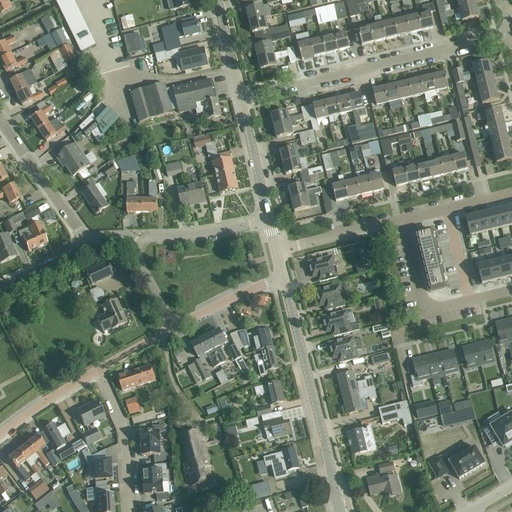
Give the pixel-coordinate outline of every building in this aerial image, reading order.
[(0,0),(0,11),(1,13),(12,7),(8,0),(0,0)] [(73,0),(55,0),(82,53),(97,46),(73,0)] [(166,0),(169,11),(179,9),(182,9),(192,6),(190,0),(166,0)] [(364,0),(357,0),(347,2),(350,17),(360,15),(357,6),(366,4),(364,0)] [(476,5),(474,0),(457,0),(460,9),(476,5)] [(331,12),(336,11),(339,20),(348,18),(344,3),(329,7),(331,12)] [(434,28),(432,19),(431,14),(436,13),(434,4),(422,7),(424,14),(419,16),(423,31),(434,28)] [(268,5),(262,6),(247,10),(250,23),(265,19),(265,18),(271,17),(268,5)] [(479,18),(476,5),(460,9),(455,10),(458,23),(479,18)] [(53,11),(47,14),(48,16),(54,27),(55,30),(61,26),(62,26),(53,11)] [(288,16),(291,29),(296,28),(295,21),(298,20),(305,18),(304,13),(288,16)] [(390,23),(384,24),(388,40),(400,37),(396,21),(394,13),(388,15),(390,23)] [(123,17),(125,29),(136,27),(133,15),(123,17)] [(407,18),(411,34),(423,31),(419,16),(407,18)] [(371,27),(375,43),(388,40),(384,24),(383,24),(381,17),(375,18),(377,26),(371,27)] [(182,25),(174,26),(175,27),(163,30),(168,52),(180,49),(178,38),(185,37),(200,34),(198,23),(197,23),(196,18),(181,22),(182,25)] [(396,21),(400,37),(411,34),(407,18),(396,21)] [(268,30),(265,19),(250,23),(252,34),(254,33),(256,40),(290,32),(289,27),(274,30),(273,28),(268,30)] [(375,43),(371,27),(358,30),(362,46),(375,43)] [(52,35),(52,36),(58,47),(59,48),(60,50),(70,45),(72,44),(64,29),(61,31),(52,35)] [(327,54),(340,51),(336,35),(334,36),(333,31),(328,32),(329,37),(323,38),(327,54)] [(255,47),(258,59),(274,55),(271,43),(277,42),(292,39),(290,32),(256,40),(257,47),(255,47)] [(340,51),(350,49),(346,33),(336,35),(340,51)] [(138,34),(124,37),(128,55),(143,51),(138,34)] [(0,59),(0,60),(10,55),(6,47),(17,41),(14,36),(5,41),(5,42),(0,44),(0,59)] [(311,41),(315,57),(327,54),(323,38),(311,41)] [(298,44),(300,51),(302,61),(315,57),(311,41),(298,44)] [(160,43),(152,45),(154,55),(162,53),(160,43)] [(59,50),(65,64),(76,58),(70,45),(60,50),(59,50)] [(258,59),(261,70),(277,67),(275,61),(289,57),(291,64),(297,62),(294,48),(287,50),(287,51),(281,53),(274,55),(258,59)] [(179,55),(183,71),(208,66),(206,57),(208,56),(206,50),(204,51),(204,49),(179,55)] [(156,55),(158,63),(167,61),(165,52),(156,55)] [(0,60),(6,72),(17,67),(18,68),(27,63),(24,58),(14,63),(10,55),(0,60)] [(493,75),(490,63),(488,63),(486,55),(475,57),(476,62),(469,63),(471,73),(475,72),(476,79),(493,75)] [(462,68),(454,70),(457,84),(466,81),(464,74),(462,68)] [(17,94),(28,88),(37,84),(30,70),(21,75),(21,76),(11,81),(17,94)] [(445,73),(434,76),(438,93),(449,90),(445,73)] [(476,79),(479,91),(496,87),(493,75),(476,79)] [(434,76),(421,79),(425,96),(427,103),(432,101),(431,98),(437,96),(437,93),(438,93),(434,76)] [(56,84),(57,86),(48,91),(51,96),(60,91),(59,90),(69,84),(65,79),(56,84)] [(421,79),(410,82),(413,99),(425,96),(421,79)] [(165,84),(131,92),(140,123),(174,114),(173,110),(178,108),(179,111),(180,114),(196,110),(198,114),(205,113),(206,120),(221,116),(217,100),(215,100),(213,92),(214,92),(211,80),(167,91),(165,84)] [(410,82),(398,85),(402,101),(413,99),(410,82)] [(390,104),(402,101),(398,85),(386,88),(390,104)] [(463,86),(457,87),(459,96),(465,95),(463,86)] [(496,87),(479,91),(483,104),(499,100),(496,87)] [(44,97),(41,92),(32,96),(28,88),(17,94),(23,106),(34,101),(34,102),(44,97)] [(377,107),(390,104),(386,88),(373,91),(377,107)] [(355,120),(360,119),(358,112),(365,110),(361,94),(350,96),(354,113),(355,120)] [(350,96),(338,99),(342,116),(354,113),(350,96)] [(83,99),(73,106),(78,112),(87,104),(83,99)] [(338,99),(326,102),(330,119),(342,116),(338,99)] [(326,102),(313,105),(313,107),(308,108),(312,121),(314,131),(314,132),(320,131),(318,122),(330,119),(326,102)] [(31,119),(39,131),(49,124),(44,117),(54,111),(50,105),(40,111),(41,112),(31,119)] [(109,107),(96,120),(104,135),(120,119),(109,107)] [(305,123),(312,121),(308,108),(307,107),(301,108),(303,116),(289,119),(287,111),(271,115),(274,128),(296,122),(296,121),(304,120),(305,123)] [(443,117),(445,122),(458,119),(456,107),(448,109),(450,115),(443,117)] [(488,126),(504,122),(501,109),(485,113),(485,114),(481,115),(477,116),(478,121),(486,119),(488,126)] [(425,121),(419,123),(420,128),(428,126),(432,125),(431,120),(430,114),(423,116),(425,121)] [(432,125),(445,122),(443,117),(431,120),(432,125)] [(465,118),(468,131),(473,129),(470,117),(465,118)] [(277,139),(287,136),(293,135),(291,129),(298,127),(296,122),(274,128),(277,139)] [(504,122),(488,126),(491,138),(507,134),(504,122)] [(88,137),(94,132),(100,144),(106,142),(98,128),(93,123),(83,132),(88,137)] [(49,124),(39,131),(47,142),(57,135),(57,136),(67,129),(64,125),(54,132),(49,124)] [(374,124),(365,126),(367,136),(359,138),(360,143),(377,139),(374,124)] [(462,124),(446,127),(447,132),(449,138),(456,137),(457,142),(466,140),(462,124)] [(397,134),(408,131),(407,126),(396,128),(397,134)] [(473,129),(468,131),(471,143),(476,142),(473,129)] [(315,137),(314,132),(314,131),(300,135),(301,141),(315,137)] [(507,134),(491,138),(494,151),(510,147),(507,134)] [(212,145),(210,136),(193,140),(196,150),(212,145)] [(412,145),(410,136),(398,138),(399,143),(399,144),(407,142),(408,145),(412,145)] [(317,143),(315,137),(301,141),(302,147),(317,143)] [(399,143),(398,138),(381,142),(384,157),(393,155),(391,145),(399,143)] [(471,143),(474,156),(479,154),(476,142),(471,143)] [(368,145),(353,149),(354,154),(362,152),(370,150),(372,157),(381,155),(378,143),(368,145)] [(76,144),(57,157),(64,167),(66,166),(73,177),(90,165),(89,164),(97,159),(92,153),(85,157),(76,144)] [(511,154),(510,147),(494,151),(497,163),(511,159),(511,154)] [(296,148),(290,149),(280,152),(283,163),(306,158),(303,159),(302,154),(298,155),(296,148)] [(323,156),(326,172),(334,170),(332,159),(339,157),(338,152),(323,156)] [(212,157),(216,178),(226,176),(226,174),(234,172),(230,153),(212,157)] [(479,154),(474,156),(477,168),(483,167),(479,154)] [(453,158),(457,173),(469,170),(465,155),(453,158)] [(133,156),(117,162),(120,167),(121,167),(121,173),(131,172),(130,162),(133,162),(133,156)] [(158,167),(153,156),(146,159),(148,166),(146,167),(147,171),(158,167)] [(103,171),(108,177),(118,171),(117,170),(120,167),(117,162),(114,158),(107,164),(109,167),(103,171)] [(302,171),(300,165),(307,163),(306,158),(283,163),(286,175),(302,171)] [(453,158),(441,161),(445,176),(457,173),(453,158)] [(429,164),(432,179),(445,176),(441,161),(429,164)] [(400,171),(393,173),(396,187),(409,184),(406,170),(405,170),(403,162),(399,163),(400,171)] [(180,163),(165,166),(168,178),(182,174),(180,163)] [(429,164),(417,167),(420,182),(432,179),(429,164)] [(417,167),(406,170),(409,184),(420,182),(417,167)] [(310,177),(324,173),(323,168),(308,171),(310,177)] [(216,178),(218,184),(220,194),(238,190),(234,172),(226,174),(226,176),(216,178)] [(311,183),(326,180),(324,173),(310,177),(311,183)] [(373,193),(385,190),(381,175),(369,178),(373,193)] [(343,176),(338,177),(340,185),(333,187),(336,202),(349,199),(345,184),(343,176)] [(357,181),(360,196),(373,193),(369,178),(357,181)] [(93,179),(92,180),(83,185),(87,190),(82,194),(96,215),(108,206),(94,185),(96,184),(93,179)] [(357,181),(345,184),(349,199),(360,196),(357,181)] [(127,183),(127,204),(127,214),(143,213),(142,200),(135,201),(135,190),(137,190),(137,183),(127,183)] [(157,213),(157,183),(149,183),(150,200),(142,200),(143,213),(157,213)] [(0,199),(6,197),(9,204),(21,198),(15,184),(0,191),(0,199)] [(202,184),(178,190),(182,207),(206,202),(202,184)] [(289,188),(292,201),(308,197),(322,193),(322,194),(329,192),(328,190),(322,191),(321,188),(306,192),(305,185),(289,188)] [(329,192),(322,194),(325,206),(332,204),(329,192)] [(292,201),(294,212),(310,208),(308,197),(292,201)] [(37,207),(24,213),(28,220),(40,214),(37,207)] [(507,208),(497,210),(502,229),(511,226),(507,208)] [(497,210),(487,213),(492,231),(502,229),(497,210)] [(487,213),(477,215),(482,234),(492,231),(487,213)] [(477,215),(466,218),(470,237),(482,234),(477,215)] [(11,221),(4,224),(8,234),(16,231),(11,221)] [(41,223),(35,225),(30,227),(33,234),(38,247),(47,243),(42,232),(44,231),(41,223)] [(33,234),(30,227),(18,232),(22,241),(23,240),(28,251),(38,247),(33,234)] [(434,228),(414,233),(429,295),(449,290),(447,284),(449,284),(447,276),(446,276),(443,267),(444,267),(440,251),(439,252),(437,242),(438,242),(436,234),(435,234),(434,228)] [(7,235),(0,237),(0,261),(1,262),(15,256),(7,235)] [(363,267),(357,269),(358,275),(367,273),(376,271),(374,265),(370,248),(359,250),(361,261),(363,267)] [(508,256),(498,259),(499,261),(503,280),(511,277),(511,270),(509,258),(508,256)] [(313,278),(318,276),(320,282),(338,278),(332,257),(309,263),(313,278)] [(499,261),(489,263),(493,282),(503,280),(499,261)] [(86,272),(92,285),(114,275),(108,262),(86,272)] [(489,263),(477,266),(482,285),(493,282),(489,263)] [(320,306),(325,305),(327,311),(345,306),(340,286),(316,292),(320,306)] [(379,289),(373,291),(375,298),(381,296),(379,289)] [(258,295),(256,302),(259,303),(258,308),(268,310),(270,304),(271,299),(258,295)] [(377,314),(384,312),(381,298),(374,300),(377,314)] [(104,333),(112,329),(113,330),(128,323),(117,300),(102,307),(106,315),(97,319),(104,333)] [(327,332),(332,331),(334,337),(351,333),(351,332),(362,330),(361,323),(350,326),(346,312),(323,318),(327,332)] [(501,322),(496,324),(498,334),(501,345),(508,343),(511,357),(511,332),(509,321),(503,322),(501,322)] [(239,332),(243,348),(250,346),(249,343),(252,343),(254,353),(261,351),(269,349),(273,348),(269,329),(247,334),(246,330),(239,332)] [(227,344),(219,330),(206,337),(221,365),(226,362),(221,352),(218,354),(216,350),(227,344)] [(243,348),(239,332),(236,332),(231,335),(235,344),(237,351),(243,348)] [(206,337),(192,345),(199,359),(207,354),(214,368),(221,365),(206,337)] [(358,359),(356,350),(363,349),(361,339),(353,341),(353,338),(329,344),(333,359),(339,357),(340,363),(358,359)] [(476,345),(481,366),(495,363),(490,342),(476,345)] [(481,366),(476,345),(463,348),(468,369),(481,366)] [(229,350),(235,360),(241,357),(237,351),(235,346),(229,350)] [(256,362),(258,366),(261,376),(267,375),(267,371),(278,369),(273,348),(269,349),(261,351),(262,355),(254,357),(256,362)] [(458,372),(453,351),(440,354),(445,375),(458,372)] [(389,361),(388,353),(371,358),(374,366),(389,361)] [(440,354),(426,357),(431,378),(445,375),(440,354)] [(412,376),(411,377),(413,387),(423,385),(421,381),(431,378),(426,357),(422,358),(419,359),(413,360),(415,370),(415,371),(416,375),(412,376)] [(193,364),(188,367),(192,376),(197,384),(202,381),(210,377),(212,376),(209,370),(205,372),(199,359),(192,363),(193,364)] [(151,366),(118,377),(122,392),(156,381),(151,366)] [(221,384),(228,381),(224,370),(217,373),(221,384)] [(365,381),(355,383),(353,373),(338,376),(342,395),(374,387),(371,376),(364,378),(365,381)] [(503,380),(490,383),(492,389),(505,386),(503,380)] [(280,382),(255,388),(257,396),(268,394),(271,405),(285,402),(280,382)] [(377,399),(374,387),(342,395),(347,414),(362,411),(359,400),(369,398),(370,400),(377,399)] [(142,412),(136,398),(125,401),(130,415),(142,412)] [(471,400),(463,402),(465,410),(472,408),(471,400)] [(85,426),(105,417),(97,401),(77,411),(85,426)] [(407,402),(395,405),(397,413),(409,410),(407,402)] [(435,402),(415,407),(418,419),(438,414),(435,402)] [(450,402),(438,404),(441,417),(453,414),(450,402)] [(216,405),(206,409),(208,416),(218,412),(216,405)] [(395,405),(379,409),(381,417),(397,413),(395,405)] [(258,411),(259,417),(272,414),(270,407),(258,411)] [(441,417),(443,428),(476,420),(473,409),(453,414),(441,417)] [(409,410),(397,413),(399,420),(403,419),(405,426),(412,424),(409,410)] [(397,413),(381,417),(383,424),(399,420),(397,413)] [(511,414),(503,420),(511,435),(511,414)] [(263,422),(268,440),(269,441),(274,440),(274,438),(292,434),(289,422),(283,423),(282,418),(270,420),(263,422)] [(511,435),(503,420),(484,431),(492,445),(499,440),(503,447),(505,446),(506,448),(511,444),(511,435)] [(53,424),(44,430),(49,438),(62,462),(75,455),(74,453),(71,447),(67,449),(66,447),(66,446),(62,439),(70,435),(67,429),(65,424),(56,429),(53,424)] [(226,426),(228,434),(239,431),(238,424),(226,426)] [(152,432),(141,433),(141,445),(160,443),(159,432),(165,432),(164,425),(152,426),(152,432)] [(370,427),(347,433),(353,455),(375,449),(370,427)] [(92,456),(98,454),(93,444),(100,440),(95,429),(82,435),(92,456)] [(199,431),(178,436),(184,467),(186,475),(189,475),(193,487),(213,482),(199,431)] [(37,436),(27,444),(39,458),(45,466),(53,477),(56,474),(48,464),(49,463),(39,450),(45,446),(37,436)] [(160,443),(141,445),(142,456),(154,456),(154,461),(167,461),(166,454),(161,454),(161,449),(160,443)] [(18,451),(25,461),(36,474),(40,471),(33,462),(39,458),(27,444),(18,451)] [(442,456),(429,463),(438,479),(451,472),(450,471),(453,469),(459,479),(459,480),(460,479),(469,474),(476,470),(485,465),(486,464),(485,463),(476,448),(476,447),(475,448),(470,451),(467,445),(459,450),(463,455),(450,463),(450,462),(449,463),(450,464),(447,465),(442,456)] [(396,446),(388,448),(390,457),(398,455),(396,446)] [(92,457),(87,449),(82,452),(89,466),(94,466),(95,479),(110,478),(109,461),(106,461),(106,450),(92,457)] [(282,454),(268,458),(270,467),(273,477),(280,475),(283,474),(286,474),(286,472),(290,471),(300,468),(295,449),(285,452),(281,453),(282,454)] [(18,451),(8,459),(26,482),(30,478),(20,465),(25,461),(18,451)] [(53,451),(46,455),(54,467),(60,463),(53,451)] [(416,455),(413,461),(420,464),(423,458),(416,455)] [(155,471),(143,472),(144,484),(163,483),(162,471),(167,471),(167,464),(155,465),(155,471)] [(382,475),(367,479),(371,495),(385,491),(387,498),(389,497),(389,498),(391,498),(390,497),(402,494),(397,475),(393,477),(392,471),(395,471),(394,464),(380,467),(382,475)] [(249,480),(241,482),(242,488),(249,486),(252,495),(245,497),(247,503),(280,494),(279,488),(270,490),(267,478),(258,481),(257,477),(249,480)] [(35,501),(48,491),(41,481),(28,491),(35,501)] [(163,483),(144,484),(145,495),(156,495),(157,501),(169,500),(168,493),(163,493),(163,483)] [(66,489),(69,494),(75,491),(72,485),(66,489)] [(106,486),(87,490),(87,495),(97,495),(98,511),(113,511),(113,506),(114,506),(114,505),(113,505),(113,503),(113,493),(106,494),(106,486)] [(284,495),(286,501),(298,497),(302,509),(308,507),(302,489),(284,495)] [(75,490),(68,495),(76,507),(83,503),(75,490)]
